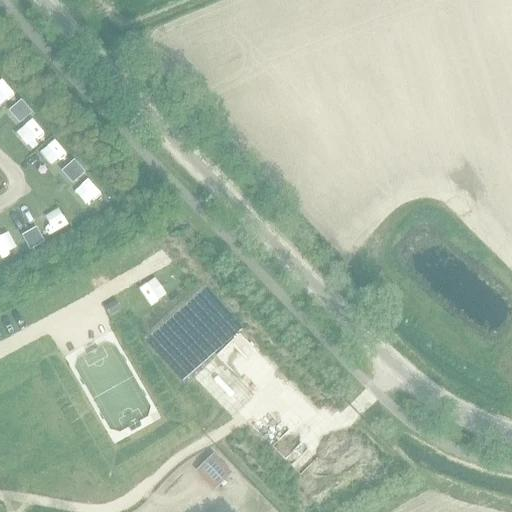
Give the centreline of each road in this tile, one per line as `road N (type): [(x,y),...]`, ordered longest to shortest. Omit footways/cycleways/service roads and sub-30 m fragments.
road 1 (tertiary): [(511,437),(448,410),(387,365),(38,0)]
road 2 (track): [(0,493),(90,508),(133,501),(204,430),(276,394),(333,411),(387,365)]
